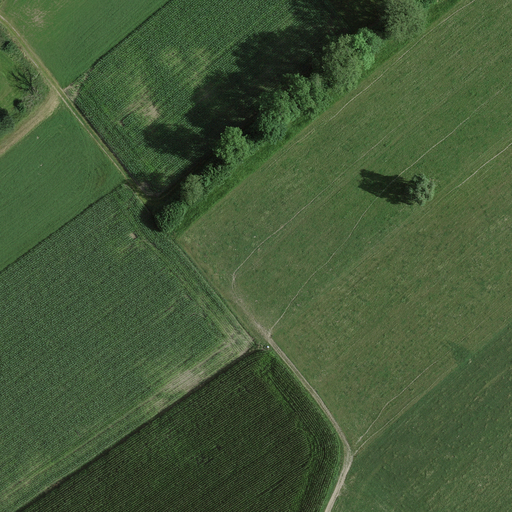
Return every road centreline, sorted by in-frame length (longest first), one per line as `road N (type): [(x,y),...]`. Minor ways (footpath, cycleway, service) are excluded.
road 1 (track): [(142,199),(0,20)]
road 2 (track): [(268,337),(345,442),(349,459),(328,511)]
